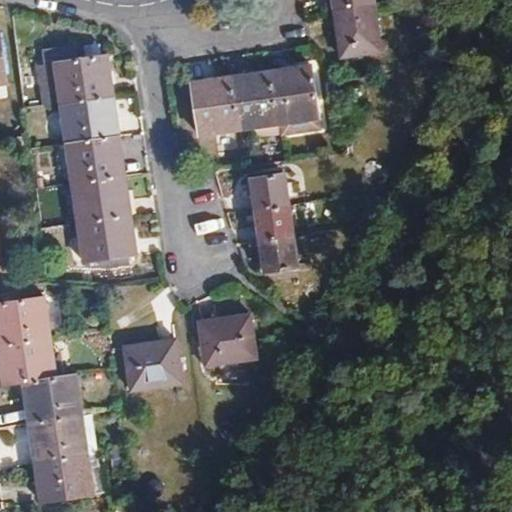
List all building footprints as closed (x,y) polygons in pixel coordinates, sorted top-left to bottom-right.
[(334,0),(336,12),(377,6),(375,0),(334,0)] [(377,6),(336,12),(343,59),(383,53),(377,6)] [(55,64),(61,105),(109,98),(105,72),(110,71),(108,57),(78,61),(76,45),(46,51),(48,66),(55,64)] [(45,107),(61,105),(55,64),(48,66),(40,67),(45,107)] [(299,73),(274,77),(281,124),(322,119),(314,65),(298,68),(299,73)] [(298,68),(273,71),(274,77),(299,73),(298,68)] [(114,97),(110,71),(105,72),(109,98),(114,97)] [(281,124),(274,77),(273,71),(258,74),(259,79),(234,83),(241,130),(253,129),(281,124)] [(259,79),(258,74),(233,77),(234,83),(259,79)] [(200,136),(241,130),(234,83),(233,77),(217,79),(218,85),(193,89),(200,136)] [(218,85),(217,79),(193,83),(193,89),(218,85)] [(61,105),(67,144),(115,136),(112,111),(116,110),(114,97),(109,98),(61,105)] [(281,124),(253,129),(255,143),(283,139),(281,124)] [(115,136),(67,144),(73,184),(120,177),(117,153),(122,152),(119,136),(115,136)] [(125,176),(122,152),(117,153),(120,177),(125,176)] [(257,211),(292,206),(287,174),(253,179),(257,211)] [(73,184),(79,224),(126,217),(123,192),(128,191),(125,176),(120,177),(73,184)] [(132,216),(128,191),(123,192),(126,217),(132,216)] [(257,211),(262,242),(296,237),(292,206),(257,211)] [(126,217),(79,224),(85,263),(132,257),(128,232),(134,231),(132,216),(126,217)] [(138,256),(134,231),(128,232),(132,257),(138,256)] [(296,237),(262,242),(266,274),(300,270),(296,237)] [(0,324),(3,346),(50,340),(44,298),(0,304),(0,324)] [(252,317),(200,324),(207,367),(258,359),(252,317)] [(50,340),(3,346),(0,346),(0,356),(1,362),(5,361),(8,387),(24,384),(56,380),(50,340)] [(177,342),(127,349),(133,390),(183,383),(177,342)] [(32,401),(35,425),(83,418),(76,377),(56,380),(24,384),(26,401),(32,401)] [(32,401),(26,401),(30,426),(35,425),(32,401)] [(83,418),(35,425),(30,426),(32,440),(38,440),(41,465),(89,458),(83,418)] [(38,440),(32,440),(36,465),(41,465),(38,440)] [(89,458),(41,465),(36,465),(38,480),(43,479),(47,503),(94,496),(89,458)] [(43,479),(38,480),(42,504),(47,503),(43,479)]
